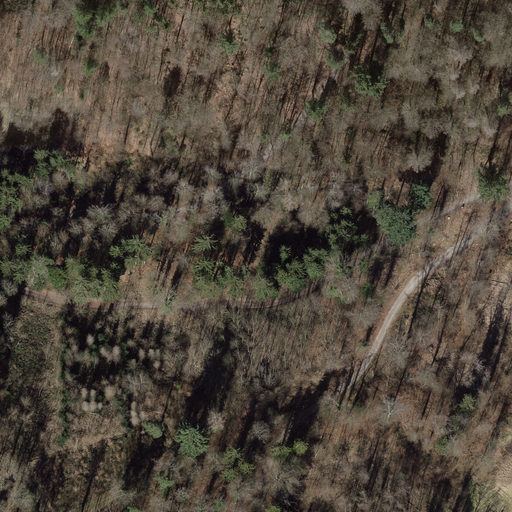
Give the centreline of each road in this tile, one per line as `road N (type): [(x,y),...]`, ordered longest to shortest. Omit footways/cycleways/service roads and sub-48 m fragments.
road 1 (track): [(511,183),(415,226),(312,290),(260,304),(70,304),(0,280)]
road 2 (track): [(0,240),(82,213),(189,211),(234,183),(312,111),(383,0)]
road 3 (track): [(511,206),(416,278),(358,374),(287,430),(265,465),(260,511)]
road 4 (track): [(184,305),(206,323),(218,350),(208,408),(165,468),(87,511)]
road 5 (track): [(108,215),(98,179),(0,113)]
